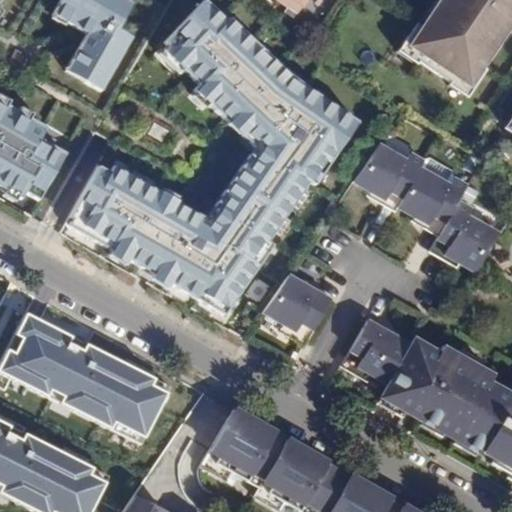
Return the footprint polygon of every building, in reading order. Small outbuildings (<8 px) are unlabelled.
[(0,0),(0,187),(20,199),(24,192),(38,200),(64,154),(39,139),(45,128),(0,101),(0,5),(0,6),(0,5),(0,0)] [(193,216),(85,165),(54,220),(213,319),(348,119),(279,77),(191,0),(188,0),(148,54),(242,150),(193,216)] [(125,0),(61,0),(55,11),(68,18),(66,22),(86,33),(68,65),(88,76),(84,82),(101,91),(131,37),(117,29),(132,4),(125,0)] [(279,0),(280,0),(286,0),(287,5),(297,10),(303,0),(279,0)] [(511,0),(438,0),(437,2),(442,5),(426,30),(416,24),(404,42),(422,54),(419,60),(467,92),(511,23),(511,0)] [(68,18),(55,11),(53,14),(66,22),(68,18)] [(88,76),(68,65),(65,70),(84,82),(88,76)] [(378,145),(352,182),(396,207),(440,232),(431,248),(474,273),(482,260),(498,235),(466,217),(470,210),(457,202),(466,186),(452,179),(448,186),(418,169),(423,161),(409,154),(405,161),(378,145)] [(287,277),(261,314),(294,332),(290,339),(303,347),(330,301),(287,277)] [(55,336),(15,314),(5,335),(12,339),(2,355),(0,354),(0,381),(99,430),(100,423),(136,440),(154,393),(138,386),(143,379),(72,343),(68,350),(51,343),(55,336)] [(409,346),(366,321),(339,367),(353,375),(357,368),(387,385),(409,346)] [(511,396),(488,383),(492,376),(441,347),(437,354),(413,340),(409,346),(387,385),(379,398),(418,421),(420,419),(493,461),(491,465),(511,477),(511,396)] [(229,418),(200,468),(227,483),(232,474),(259,490),(253,499),(277,511),(280,511),(284,504),(297,511),(387,511),(389,509),(334,478),(325,493),(317,488),(326,473),(282,448),(273,463),(264,458),(273,443),(229,418)] [(11,436),(0,429),(0,503),(18,511),(87,511),(97,486),(77,476),(83,468),(11,436)] [(282,448),(273,443),(264,458),(273,463),(282,448)] [(334,478),(326,473),(317,488),(325,493),(334,478)] [(161,511),(162,511),(134,497),(123,511),(161,511)]
